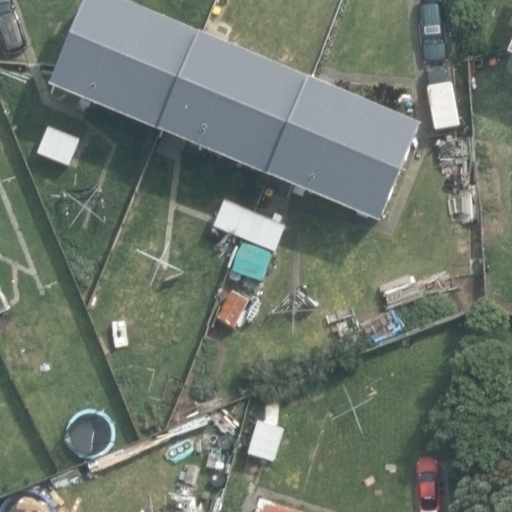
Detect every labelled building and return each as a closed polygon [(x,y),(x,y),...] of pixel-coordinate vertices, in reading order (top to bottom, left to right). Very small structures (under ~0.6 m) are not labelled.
[(267,182),(375,226),(416,126),(308,82),(200,37),(108,0),(78,0),(41,89),(159,137),(267,182)] [(511,61),(511,28),(503,50),(500,57),(511,61)] [(47,128),(36,154),(68,168),(79,141),(47,128)] [(223,200),(211,228),(241,240),(274,254),(286,226),(254,213),(223,200)] [(261,284),(274,254),(241,240),(228,271),(261,284)] [(0,311),(10,306),(0,285),(0,311)] [(216,320),(234,330),(250,300),(232,290),(216,320)] [(0,343),(0,362),(18,399),(22,397),(59,380),(34,327),(0,343)] [(247,455),(274,463),(283,430),(257,422),(247,455)]
